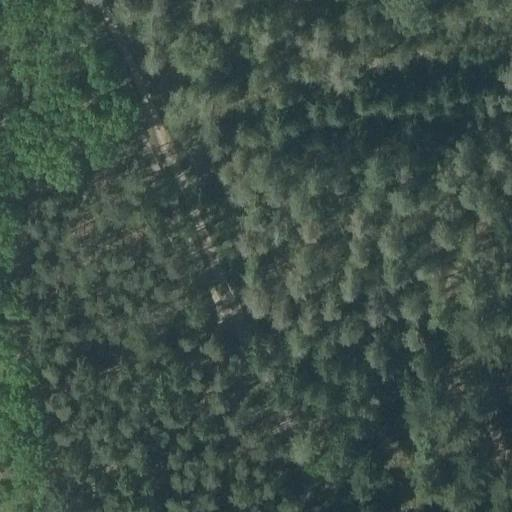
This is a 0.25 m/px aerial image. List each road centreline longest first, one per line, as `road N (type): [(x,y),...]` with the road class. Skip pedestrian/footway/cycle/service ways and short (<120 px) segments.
road 1 (track): [(290,511),(326,471),(278,344),(121,0)]
road 2 (track): [(344,511),(326,471),(511,183)]
